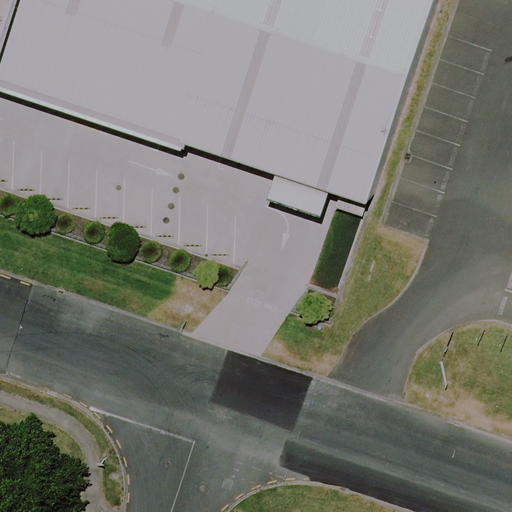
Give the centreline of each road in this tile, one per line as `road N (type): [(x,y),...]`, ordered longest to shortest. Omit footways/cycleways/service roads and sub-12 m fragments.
road 1 (unclassified): [(212,394),(511,492)]
road 2 (unclassified): [(0,322),(212,394)]
road 3 (unclassified): [(212,394),(172,511)]
